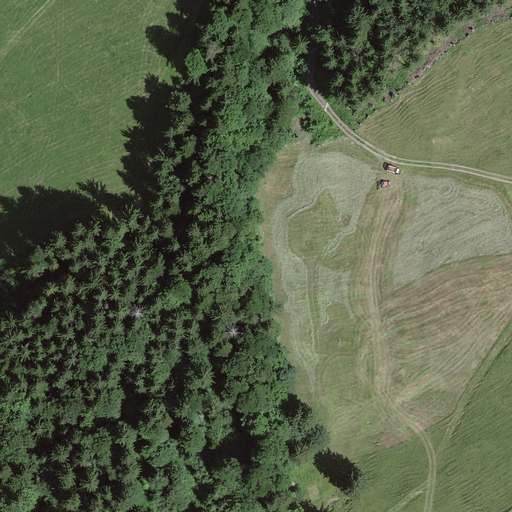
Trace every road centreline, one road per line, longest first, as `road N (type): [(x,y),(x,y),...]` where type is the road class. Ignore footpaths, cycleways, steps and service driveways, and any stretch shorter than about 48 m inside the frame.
road 1 (track): [(314,0),(313,87),(326,108),(369,145),(511,178)]
road 2 (track): [(511,329),(454,424),(434,478),(395,511)]
